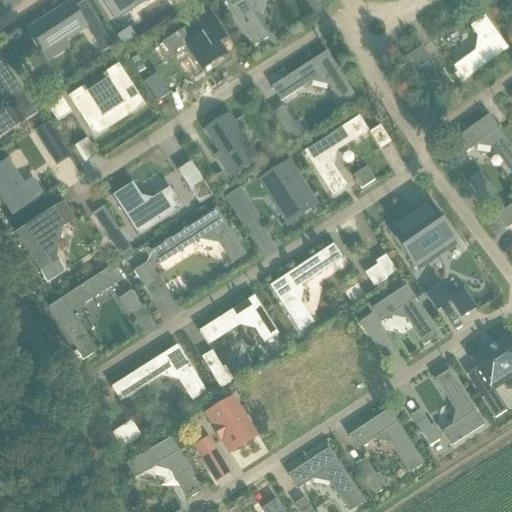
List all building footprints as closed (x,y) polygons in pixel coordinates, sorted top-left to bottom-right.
[(103,0),(117,21),(149,0),(103,0)] [(254,0),(224,0),(254,47),(267,39),(252,15),(254,0)] [(69,6),(29,32),(43,54),(84,28),(69,6)] [(209,14),(162,44),(170,56),(186,46),(202,72),(226,56),(218,44),(226,39),(209,14)] [(477,53),(455,69),(464,81),(506,50),(484,19),(471,29),(479,39),(477,53)] [(98,24),(86,32),(101,55),(112,47),(98,24)] [(130,29),(116,38),(123,48),(136,39),(130,29)] [(418,70),(428,63),(419,50),(408,57),(418,70)] [(354,98),(326,55),(272,89),(280,102),(312,82),(327,85),(341,107),(354,98)] [(0,59),(0,96),(3,102),(1,114),(0,114),(0,138),(36,115),(0,59)] [(83,91),(70,99),(94,136),(108,127),(103,119),(123,106),(128,114),(141,105),(117,69),(105,76),(108,81),(86,96),(83,91)] [(159,80),(146,88),(158,106),(171,98),(159,80)] [(60,98),(47,107),(58,124),(71,115),(60,98)] [(227,118),(207,131),(228,163),(222,167),(230,178),(256,161),(227,118)] [(448,147),(457,159),(476,145),(491,148),(511,177),(511,150),(488,118),(448,147)] [(334,153),(367,133),(358,120),(305,154),(331,196),(344,187),(331,167),(334,153)] [(48,123),(34,133),(45,150),(60,141),(48,123)] [(302,138),(294,124),(283,131),(292,145),(302,138)] [(8,162),(0,166),(0,197),(12,216),(42,197),(33,182),(24,187),(8,162)] [(288,165),(261,183),(269,195),(274,191),(292,220),(314,206),(288,165)] [(375,182),(368,171),(354,180),(361,190),(375,182)] [(222,175),(213,181),(219,190),(228,184),(222,175)] [(475,196),(489,186),(481,176),(468,186),(475,196)] [(201,181),(189,189),(199,204),(211,196),(201,181)] [(132,185),(112,197),(138,237),(181,209),(168,190),(152,200),(141,198),(132,185)] [(239,192),(227,200),(236,213),(247,206),(239,192)] [(428,204),(389,232),(408,259),(413,267),(414,268),(415,267),(428,258),(453,241),(428,204)] [(505,230),(511,225),(511,206),(497,217),(505,230)] [(58,211),(13,240),(41,285),(56,276),(48,263),(54,234),(67,226),(58,211)] [(245,256),(216,211),(151,253),(160,266),(199,241),(219,245),(232,265),(245,256)] [(116,229),(106,236),(120,256),(130,249),(116,229)] [(461,255),(475,283),(493,274),(480,246),(461,255)] [(333,247),(270,288),(299,333),(312,324),(298,303),(312,306),(316,288),(302,285),(341,260),(333,247)] [(153,280),(144,266),(133,272),(142,286),(153,280)] [(376,286),(386,280),(377,266),(367,273),(376,286)] [(78,325),(82,306),(116,284),(108,271),(49,309),(83,361),(96,352),(78,325)] [(439,286),(425,295),(437,312),(452,301),(452,300),(451,301),(450,300),(449,301),(439,286)] [(406,319),(423,346),(436,338),(404,289),(372,310),(381,323),(391,316),(406,319)] [(130,313),(140,306),(131,292),(121,299),(130,313)] [(277,336),(253,299),(199,333),(207,346),(239,326),(254,329),(264,344),(277,336)] [(367,338),(378,331),(368,317),(358,324),(367,338)] [(315,383),(308,400),(314,410),(349,389),(347,387),(355,382),(356,384),(372,375),(346,333),(335,339),(339,346),(335,349),(345,365),(315,383)] [(511,340),(508,334),(469,359),(489,390),(501,382),(511,374),(511,340)] [(205,394),(176,348),(112,389),(120,402),(161,377),(178,380),(192,402),(205,394)] [(231,381),(223,368),(211,376),(219,389),(231,381)] [(453,427),(442,434),(450,447),(483,426),(448,373),(435,381),(455,413),(453,427)] [(259,389),(246,397),(256,414),(270,406),(259,389)] [(493,392),(482,399),(495,419),(506,412),(493,392)] [(229,453),(254,437),(232,401),(207,416),(229,453)] [(422,465),(388,412),(349,438),(357,451),(373,440),(389,444),(409,474),(422,465)] [(440,443),(430,428),(420,434),(430,450),(440,443)] [(121,452),(131,445),(123,431),(112,438),(121,452)] [(209,438),(192,448),(204,467),(220,457),(209,438)] [(127,466),(134,479),(155,467),(169,471),(187,500),(200,492),(169,441),(127,466)] [(297,490),(313,479),(329,482),(348,511),(349,511),(361,504),(327,452),(288,477),(297,490)] [(384,490),(375,476),(365,483),(374,497),(384,490)] [(262,511),(281,511),(275,502),(262,511)]
